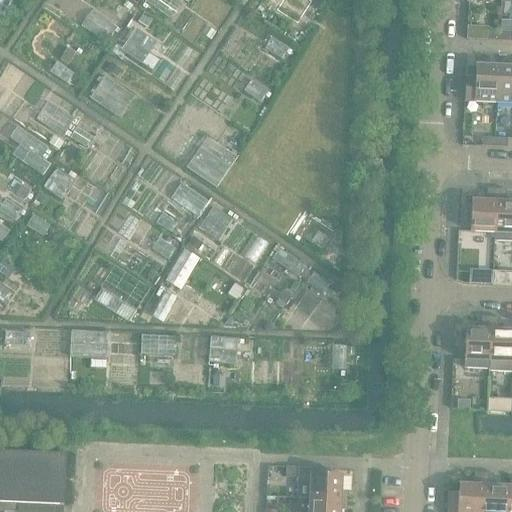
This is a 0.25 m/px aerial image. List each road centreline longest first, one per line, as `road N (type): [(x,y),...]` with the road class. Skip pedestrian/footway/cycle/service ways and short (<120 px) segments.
road 1 (residential): [(415,511),(425,292)]
road 2 (residential): [(433,163),(439,0)]
road 3 (residential): [(425,292),(433,163)]
